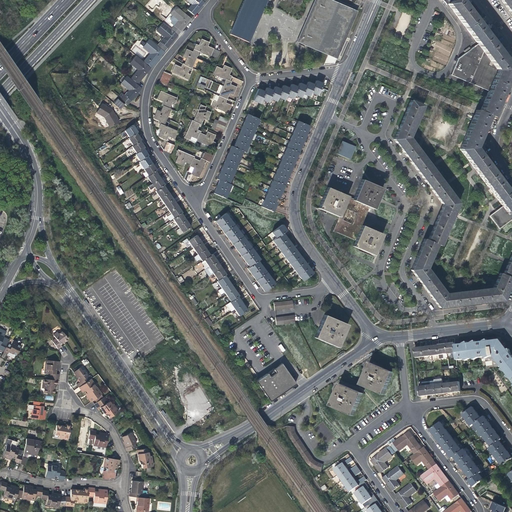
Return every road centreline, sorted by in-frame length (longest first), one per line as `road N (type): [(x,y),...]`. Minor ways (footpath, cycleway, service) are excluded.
road 1 (residential): [(437,332),(431,315),(404,300),(385,274),(409,207),(362,131),(326,116)]
road 2 (residential): [(197,15),(146,83),(141,116),(188,197)]
road 3 (residential): [(188,197),(253,294),(316,293),(332,281)]
road 4 (residential): [(332,281),(299,236),(292,197),(326,116)]
road 5 (residential): [(375,338),(238,434)]
road 6 (residential): [(432,0),(410,57),(415,68),(433,76),(447,71),(456,25)]
road 7 (residential): [(166,436),(84,319)]
road 8 (residential): [(188,197),(202,185),(251,79)]
road 9 (residential): [(395,511),(360,457),(410,415)]
road 10 (primary): [(0,93),(88,0)]
road 11 (residential): [(410,415),(425,402),(470,397),(511,441)]
road 12 (residential): [(124,487),(0,474)]
